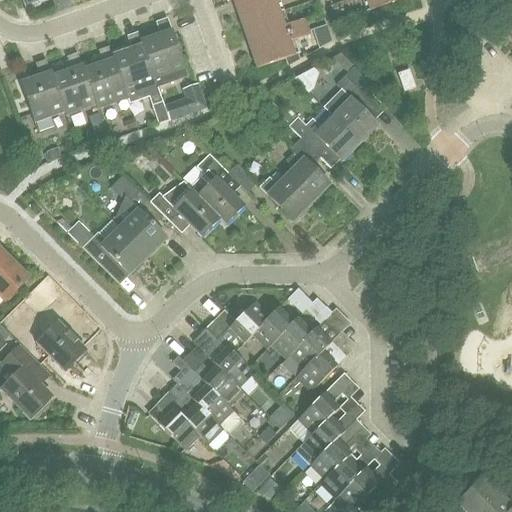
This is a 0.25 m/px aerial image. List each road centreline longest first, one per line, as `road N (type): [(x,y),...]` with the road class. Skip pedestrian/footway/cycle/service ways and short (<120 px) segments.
road 1 (residential): [(327,277),(480,126),(511,125)]
road 2 (residential): [(137,342),(196,288),(236,274),(327,277)]
road 3 (residential): [(327,277),(376,328),(377,415),(410,447)]
road 4 (residential): [(137,342),(0,212)]
road 5 (residential): [(134,0),(43,33),(0,27)]
road 6 (residential): [(96,473),(137,342)]
